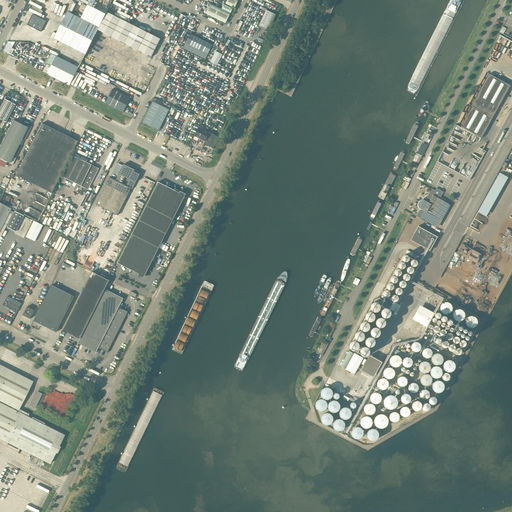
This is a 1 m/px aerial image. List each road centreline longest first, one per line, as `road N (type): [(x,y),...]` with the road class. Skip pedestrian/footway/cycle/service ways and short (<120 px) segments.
road 1 (unclassified): [(315,374),(502,0)]
road 2 (unclassified): [(114,388),(215,179)]
road 3 (tertiary): [(215,179),(294,7)]
road 4 (unclassified): [(511,115),(422,277)]
road 5 (tertiary): [(130,136),(0,70)]
road 6 (unclassified): [(53,511),(114,388)]
road 7 (unclassified): [(114,388),(0,329)]
